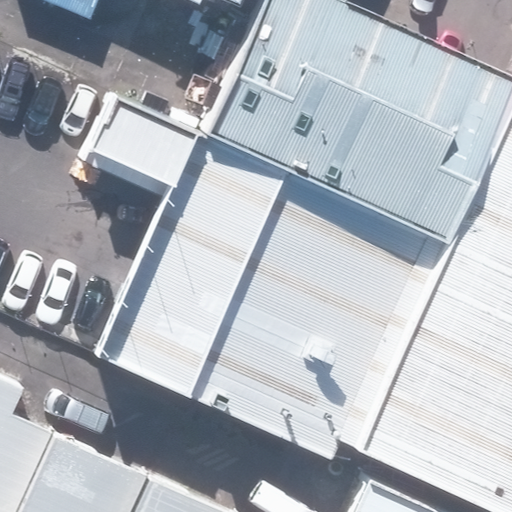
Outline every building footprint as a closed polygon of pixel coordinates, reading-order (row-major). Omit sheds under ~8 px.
[(193,0),(115,0),(181,28),(193,0)] [(264,0),(217,104),(460,214),(511,103),(511,68),(361,0),(264,0)] [(511,103),(460,214),(356,439),(511,511),(511,103)] [(460,214),(217,104),(114,331),(356,439),(460,214)] [(0,511),(389,511),(330,486),(318,511),(220,511),(0,416),(0,511)]
